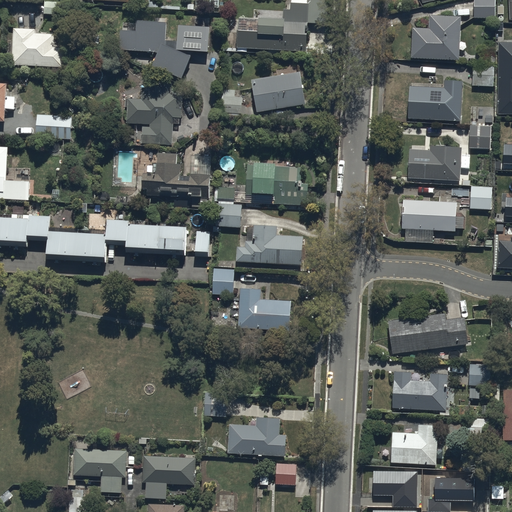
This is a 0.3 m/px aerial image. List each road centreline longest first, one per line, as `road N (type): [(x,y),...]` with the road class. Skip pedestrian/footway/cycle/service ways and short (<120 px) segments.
road 1 (residential): [(346,267),(360,0)]
road 2 (residential): [(337,511),(346,267)]
road 3 (residential): [(511,290),(435,272),(346,267)]
